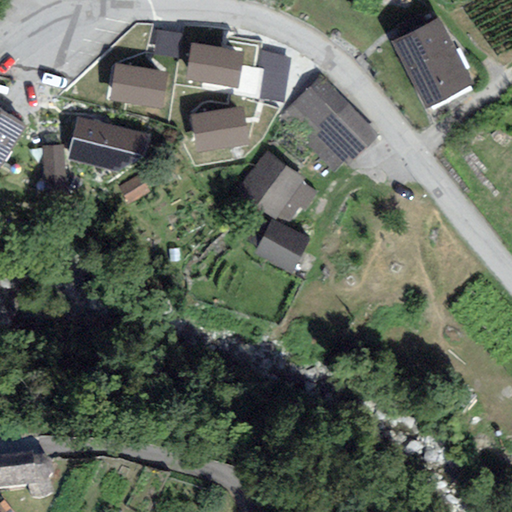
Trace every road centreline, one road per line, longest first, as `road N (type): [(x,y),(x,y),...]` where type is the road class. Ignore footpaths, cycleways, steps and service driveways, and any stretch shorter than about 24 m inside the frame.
road 1 (unclassified): [(511,268),(337,55),(294,30),(239,14),(81,7),(42,13)]
road 2 (unclassified): [(252,511),(222,476),(175,457),(103,446),(0,448)]
road 3 (unknown): [(422,157),(511,76)]
